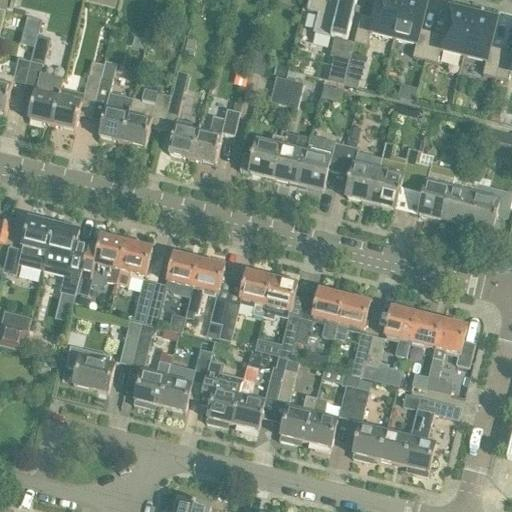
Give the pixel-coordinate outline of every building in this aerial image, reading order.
[(310,0),(307,13),(319,15),(314,35),(347,43),(357,0),(310,0)] [(371,36),(394,41),(404,0),(379,0),(374,21),(361,18),(355,45),(368,48),(371,36)] [(404,0),(394,41),(417,47),(413,60),(425,63),(432,35),(421,32),(427,6),(404,0)] [(441,53),(464,59),(474,17),(451,11),(444,38),(432,35),(425,63),(438,66),(441,53)] [(483,77),(496,81),(503,53),(491,50),(498,21),(484,17),(483,19),(474,17),(464,59),(486,64),(483,77)] [(39,29),(41,21),(28,18),(26,26),(39,29)] [(38,37),(31,64),(32,64),(44,67),(51,41),(38,37)] [(511,55),(503,53),(496,81),(508,84),(510,75),(511,75),(511,55)] [(353,56),(347,79),(362,83),(368,60),(353,56)] [(350,63),(335,60),(329,84),(333,85),(344,87),(350,63)] [(0,114),(7,116),(15,84),(27,87),(32,64),(31,64),(19,61),(15,79),(0,75),(0,114)] [(77,134),(81,118),(92,121),(105,67),(93,64),(89,79),(90,79),(86,98),(62,92),(53,128),(77,134)] [(92,121),(104,124),(100,139),(123,145),(133,102),(110,97),(118,67),(107,64),(106,67),(105,67),(92,121)] [(285,80),(288,69),(277,67),(275,77),(285,80)] [(64,82),(42,76),(31,122),(53,128),(62,92),(61,92),(64,82)] [(277,80),(275,91),(302,98),(305,87),(277,80)] [(202,125),(179,119),(183,102),(182,102),(184,92),(174,89),(171,99),(163,132),(175,135),(170,157),(193,162),(199,135),(200,130),(202,125)] [(275,91),(273,99),(271,104),(299,110),(302,98),(275,91)] [(171,99),(159,96),(145,92),(142,104),(133,102),(123,145),(146,151),(151,129),(163,132),(171,99)] [(235,107),(233,114),(229,113),(226,123),(213,120),(209,138),(199,135),(193,162),(216,168),(224,136),(235,139),(241,116),(242,109),(235,107)] [(395,107),(393,115),(417,121),(419,112),(395,107)] [(361,131),(354,129),(351,140),(358,142),(361,131)] [(488,146),(485,159),(510,165),(511,157),(511,137),(492,133),(488,146)] [(274,138),(272,145),(259,142),(255,158),(245,156),(241,173),(275,182),(284,148),(283,148),(285,141),(274,138)] [(296,151),(284,148),(275,182),(299,188),(311,139),(310,139),(310,141),(299,139),(296,151)] [(329,172),(341,175),(347,148),(311,139),(299,188),(323,194),(329,172)] [(348,148),(347,148),(341,175),(352,178),(347,200),(372,206),(383,162),(359,156),(360,151),(357,151),(359,145),(350,143),(348,148)] [(406,168),(383,162),(372,206),(396,212),(401,191),(413,194),(420,166),(422,156),(410,153),(408,163),(407,163),(406,168)] [(431,169),(420,166),(413,194),(425,196),(419,218),(443,224),(456,174),(431,168),(431,169)] [(443,224),(468,230),(479,185),(455,179),(456,175),(456,174),(443,224)] [(511,206),(511,196),(489,191),(491,183),(481,180),(480,186),(479,185),(468,230),(492,236),(497,219),(508,223),(511,206)] [(12,249),(6,273),(5,275),(18,279),(21,268),(45,274),(56,227),(46,224),(47,221),(34,217),(33,221),(31,220),(24,252),(12,249)] [(1,222),(0,226),(0,244),(1,245),(7,247),(12,225),(1,222)] [(64,295),(77,299),(81,280),(84,268),(89,250),(78,247),(81,233),(80,232),(81,229),(67,226),(66,229),(56,227),(45,274),(67,279),(64,295)] [(84,268),(81,280),(93,283),(95,275),(107,278),(105,285),(118,288),(129,245),(104,238),(100,253),(89,250),(84,268)] [(143,283),(144,279),(147,279),(154,251),(129,245),(118,288),(129,290),(132,280),(143,283)] [(169,285),(167,289),(168,289),(168,292),(174,297),(191,302),(194,291),(201,262),(189,260),(190,255),(178,252),(177,256),(176,256),(169,285)] [(194,291),(191,302),(186,321),(194,323),(195,316),(198,317),(204,298),(217,301),(218,297),(219,297),(226,269),(201,262),(194,291)] [(253,317),(264,319),(274,280),(248,274),(241,303),(242,303),(241,307),(255,310),(253,317)] [(275,318),(288,321),(291,319),(300,283),(285,279),(284,283),(274,280),(264,319),(275,322),(275,318)] [(88,301),(89,298),(93,283),(81,280),(77,299),(88,301)] [(139,306),(144,307),(150,309),(146,328),(141,327),(143,327),(146,328),(157,286),(145,283),(139,306)] [(157,286),(146,328),(158,331),(163,312),(164,308),(168,292),(168,289),(167,289),(157,286)] [(335,343),(339,327),(346,298),(321,292),(314,320),(315,321),(313,325),(327,328),(324,340),(335,343)] [(346,298),(339,327),(335,343),(345,346),(348,333),(361,336),(361,332),(364,333),(371,304),(346,298)] [(212,324),(223,327),(229,304),(217,301),(212,324)] [(231,345),(235,330),(241,307),(229,304),(223,327),(219,341),(219,342),(218,346),(230,349),(231,344),(231,345)] [(411,345),(418,316),(409,314),(410,309),(395,306),(393,310),(386,338),(387,339),(386,342),(386,343),(399,346),(396,359),(407,362),(411,345)] [(32,321),(9,315),(0,348),(23,354),(32,321)] [(424,352),(425,348),(436,351),(443,322),(418,316),(411,345),(412,345),(411,349),(424,352)] [(279,359),(279,361),(287,363),(291,364),(295,346),(296,346),(302,322),(291,319),(288,321),(282,348),(279,359)] [(307,349),(313,325),(302,322),(296,346),(307,349)] [(468,329),(443,322),(436,351),(429,380),(426,391),(452,397),(454,386),(438,382),(445,357),(459,361),(457,368),(470,371),(475,348),(464,345),(468,329)] [(121,366),(133,369),(143,327),(141,327),(131,324),(129,335),(121,366)] [(143,327),(133,369),(144,372),(151,341),(152,341),(158,334),(159,332),(158,331),(146,328),(143,327)] [(362,336),(356,360),(351,378),(351,379),(361,381),(361,380),(363,381),(364,378),(374,339),(362,336)] [(374,339),(367,369),(379,372),(379,371),(379,370),(380,368),(386,343),(386,342),(374,339)] [(203,346),(201,353),(194,384),(205,387),(213,356),(212,356),(214,349),(203,346)] [(116,369),(110,368),(112,360),(72,350),(67,370),(79,373),(75,389),(110,398),(116,369)] [(326,372),(329,362),(311,358),(309,368),(326,372)] [(274,371),(266,402),(267,402),(278,404),(287,363),(279,361),(276,371),(274,371)] [(278,404),(290,407),(292,400),(297,377),(300,366),(291,364),(287,363),(278,404)] [(145,371),(144,376),(143,376),(135,409),(152,413),(153,408),(161,410),(168,382),(167,382),(171,367),(160,364),(157,374),(145,371)] [(205,386),(200,406),(211,409),(219,377),(221,378),(223,368),(210,365),(205,387),(205,386)] [(242,434),(258,438),(267,402),(266,402),(253,398),(260,372),(248,369),(244,382),(246,382),(234,428),(243,430),(242,434)] [(211,409),(207,426),(222,430),(223,425),(234,428),(246,382),(244,382),(243,383),(221,378),(219,377),(211,409)] [(340,420),(351,422),(360,383),(361,381),(351,379),(351,378),(345,377),(342,388),(346,390),(341,412),(339,419),(340,420)] [(416,377),(413,388),(426,391),(429,380),(428,380),(416,377)] [(193,388),(168,382),(161,410),(186,416),(193,388)] [(372,386),(360,383),(351,422),(362,425),(369,394),(372,386)] [(290,407),(281,444),(295,448),(296,443),(307,446),(317,402),(307,399),(304,411),(290,407)] [(404,409),(418,413),(420,402),(407,399),(404,409)] [(340,420),(339,419),(325,416),(328,404),(317,402),(307,446),(316,448),(315,452),(331,456),(332,452),(339,424),(340,420)] [(437,448),(427,445),(434,416),(445,419),(448,409),(420,402),(418,413),(411,441),(404,469),(414,472),(413,477),(429,481),(437,448)] [(386,435),(361,429),(353,462),(368,466),(370,461),(379,463),(386,435)] [(379,463),(404,469),(411,441),(386,435),(379,463)] [(210,511),(211,509),(178,501),(175,511),(210,511)]
